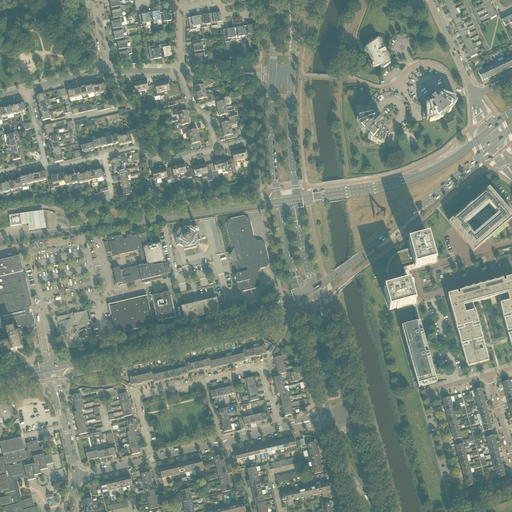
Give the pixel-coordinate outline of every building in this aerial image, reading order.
[(111,0),(111,1),(110,1),(111,8),(113,8),(120,6),(120,5),(120,2),(122,1),(122,0),(111,0)] [(483,4),(485,9),(491,6),(489,1),(483,4)] [(113,11),(112,11),(113,18),(113,19),(122,17),(122,16),(122,13),(124,12),(123,6),(120,6),(113,8),(113,11)] [(485,9),(488,14),(494,11),(491,6),(485,9)] [(449,12),(452,17),(458,14),(455,9),(449,12)] [(152,14),(149,15),(151,25),(157,24),(157,26),(162,25),(160,15),(159,11),(152,13),(152,14)] [(163,14),(160,15),(162,25),(162,26),(168,24),(172,24),(172,21),(170,11),(163,13),(163,14)] [(494,11),(488,14),(490,19),(496,16),(494,11)] [(142,16),(138,17),(139,20),(140,27),(146,26),(151,25),(149,15),(149,13),(141,15),(142,16)] [(213,16),(209,16),(211,24),(211,27),(217,26),(222,25),(221,19),(220,13),(212,14),(213,16)] [(202,17),(199,18),(200,26),(201,33),(204,32),(204,28),(207,28),(207,24),(211,24),(209,16),(209,14),(202,16),(202,17)] [(192,19),(189,20),(190,30),(196,29),(196,26),(200,26),(199,18),(199,16),(191,18),(192,19)] [(111,19),(113,29),(122,28),(122,24),(124,23),(123,17),(122,17),(113,19),(113,18),(111,19)] [(507,18),(501,20),(504,25),(504,26),(505,26),(509,24),(507,18)] [(456,27),(459,32),(465,29),(462,24),(456,27)] [(247,28),(244,28),(245,36),(246,39),(247,39),(252,38),(252,35),(256,34),(254,25),(247,26),(247,28)] [(115,32),(113,33),(115,40),(117,40),(118,39),(124,38),(124,37),(123,34),(126,33),(125,27),(122,28),(114,29),(115,32)] [(237,30),(234,30),(235,38),(235,41),(241,40),(242,37),(244,36),(245,36),(244,28),(244,27),(237,28),(237,30)] [(226,32),(223,32),(223,33),(223,34),(224,35),(224,37),(225,43),(226,46),(226,50),(231,49),(230,42),(231,41),(231,38),(235,38),(234,30),(233,28),(226,30),(226,31),(226,32)] [(459,32),(462,38),(468,35),(465,29),(459,32)] [(119,43),(117,43),(118,50),(120,50),(128,48),(128,47),(127,44),(130,43),(129,37),(124,38),(118,39),(119,43)] [(195,45),(193,45),(194,52),(196,52),(204,50),(203,49),(203,46),(206,45),(205,39),(197,41),(194,41),(195,44),(195,45)] [(366,48),(366,49),(368,53),(367,53),(372,63),(373,63),(375,67),(382,65),(383,68),(390,64),(385,54),(384,55),(383,54),(386,52),(385,49),(383,50),(383,49),(378,39),(370,41),(372,44),(366,48)] [(472,44),(466,47),(468,52),(474,50),(477,48),(475,43),(472,45),(472,44)] [(160,46),(159,46),(159,49),(161,56),(164,56),(164,57),(172,56),(171,53),(174,53),(174,46),(166,48),(165,45),(160,46)] [(154,46),(148,48),(150,55),(150,58),(153,58),(154,59),(161,58),(161,56),(159,49),(156,49),(154,46)] [(121,53),(119,53),(120,60),(130,59),(129,55),(132,54),(131,49),(131,48),(128,48),(120,50),(121,53)] [(197,55),(195,55),(196,63),(199,62),(200,65),(210,65),(209,60),(206,61),(205,57),(208,56),(207,50),(204,50),(196,52),(197,55)] [(474,50),(468,52),(471,58),(477,55),(474,50)] [(504,60),(498,63),(503,71),(508,69),(504,60)] [(498,63),(493,65),(497,74),(503,71),(498,63)] [(493,65),(488,67),(492,76),(497,74),(493,65)] [(488,67),(483,70),(487,79),(492,76),(488,67)] [(483,70),(478,72),(482,81),(487,79),(483,70)] [(195,89),(194,90),(195,94),(196,93),(205,91),(204,88),(212,84),(212,80),(197,79),(195,80),(195,83),(196,83),(197,86),(195,87),(195,89)] [(146,81),(140,82),(142,91),(143,95),(144,94),(147,93),(148,95),(148,96),(153,95),(153,94),(152,87),(148,88),(146,81)] [(168,81),(161,83),(163,92),(167,91),(170,97),(179,95),(179,93),(179,91),(177,85),(169,87),(168,81)] [(134,86),(130,87),(133,97),(138,95),(138,92),(142,91),(140,82),(133,84),(133,85),(134,86)] [(105,83),(98,85),(100,93),(107,92),(105,83)] [(155,86),(152,87),(153,94),(154,97),(159,96),(160,97),(164,96),(163,92),(161,83),(154,85),(155,86)] [(92,85),(86,86),(88,95),(94,93),(94,95),(92,86),(92,85)] [(98,85),(92,86),(94,95),(100,93),(98,85)] [(86,86),(79,88),(81,96),(85,96),(86,99),(88,98),(88,95),(86,86)] [(61,97),(58,98),(67,96),(65,89),(62,90),(64,96),(61,97)] [(68,91),(67,91),(68,96),(69,99),(76,98),(74,89),(71,90),(71,89),(67,90),(68,90),(68,91)] [(205,91),(196,93),(198,100),(205,98),(206,102),(213,100),(212,95),(206,95),(205,91)] [(432,100),(428,103),(429,104),(429,105),(426,106),(426,109),(423,109),(423,108),(423,119),(423,118),(426,118),(426,120),(429,119),(432,119),(433,121),(440,118),(439,117),(442,115),(447,111),(449,109),(450,110),(455,104),(454,103),(456,98),(443,93),(441,96),(440,95),(440,96),(438,98),(437,99),(439,100),(437,101),(436,100),(434,97),(431,99),(432,100)] [(38,102),(49,100),(49,97),(45,98),(45,94),(36,96),(38,102)] [(217,103),(216,103),(218,110),(227,108),(226,104),(229,103),(227,97),(218,99),(219,103),(217,103)] [(49,100),(38,102),(39,109),(48,107),(51,106),(50,100),(49,100)] [(24,103),(17,105),(19,113),(26,111),(24,103)] [(17,105),(11,106),(13,115),(19,113),(17,105)] [(11,106),(5,108),(7,116),(13,115),(11,106)] [(39,109),(41,115),(49,113),(48,107),(39,109)] [(5,108),(0,108),(0,112),(1,117),(2,117),(4,117),(5,120),(8,119),(7,116),(5,108)] [(179,116),(180,119),(188,117),(187,111),(180,112),(179,109),(180,109),(180,108),(171,110),(173,116),(179,116)] [(227,118),(235,117),(238,116),(237,112),(235,112),(235,110),(231,111),(227,111),(227,108),(218,110),(219,116),(226,115),(227,118)] [(118,114),(119,117),(127,115),(126,109),(119,111),(119,114),(118,114)] [(49,113),(41,115),(42,121),(50,119),(50,120),(54,119),(53,112),(49,113)] [(379,121),(375,117),(374,118),(373,118),(372,115),(371,115),(371,113),(358,114),(358,115),(359,115),(359,117),(358,118),(359,120),(359,124),(358,124),(361,131),(363,130),(365,132),(369,137),(371,139),(371,140),(377,144),(378,143),(381,143),(384,144),(384,143),(387,144),(389,131),(388,131),(388,132),(386,132),(387,130),(384,129),(384,128),(383,128),(381,127),(381,126),(380,127),(379,126),(379,125),(382,123),(380,120),(379,121)] [(179,130),(181,130),(189,128),(188,124),(190,124),(188,117),(180,119),(181,123),(177,124),(179,130)] [(237,127),(236,122),(235,117),(227,118),(228,122),(221,124),(222,130),(231,128),(237,127)] [(52,123),(43,125),(45,133),(53,131),(52,123)] [(186,139),(190,138),(198,136),(197,129),(189,131),(189,128),(181,130),(183,135),(185,135),(186,139)] [(231,128),(222,130),(224,137),(226,136),(227,139),(226,140),(237,137),(236,132),(232,132),(231,128)] [(53,131),(45,133),(47,139),(49,138),(57,136),(59,136),(58,130),(56,130),(53,131)] [(130,134),(124,136),(126,144),(132,143),(130,135),(133,135),(131,130),(129,131),(130,134)] [(100,133),(97,134),(100,148),(107,146),(104,138),(104,135),(100,136),(100,133)] [(7,139),(4,140),(5,143),(8,142),(16,140),(15,134),(10,135),(6,136),(7,139)] [(96,140),(92,141),(94,149),(100,148),(97,134),(95,134),(96,140)] [(111,136),(113,145),(119,143),(118,137),(117,135),(111,136)] [(49,138),(50,144),(59,142),(57,136),(49,138)] [(111,136),(105,138),(107,146),(113,145),(111,136)] [(118,137),(119,143),(119,146),(126,144),(124,136),(118,137)] [(198,136),(190,138),(191,142),(187,143),(189,151),(192,150),(192,151),(201,149),(200,149),(198,143),(200,143),(198,136)] [(85,138),(86,143),(88,152),(94,150),(94,149),(92,141),(91,137),(85,138)] [(9,144),(10,149),(18,147),(16,140),(8,142),(5,143),(6,145),(9,144)] [(59,142),(50,144),(52,150),(60,148),(59,145),(63,144),(62,142),(59,142)] [(88,152),(86,143),(80,145),(82,153),(88,152)] [(6,149),(6,151),(9,152),(10,155),(11,155),(19,153),(18,147),(10,148),(10,149),(6,149)] [(52,150),(53,157),(62,155),(65,154),(65,151),(61,152),(60,148),(52,150)] [(245,150),(238,151),(240,160),(244,159),(246,162),(251,161),(248,150),(248,151),(245,152),(245,150)] [(233,160),(230,161),(232,171),(232,168),(237,167),(237,161),(240,160),(238,151),(232,153),(233,159),(233,160)] [(19,153),(11,155),(13,161),(21,159),(19,153)] [(62,155),(53,157),(55,163),(63,161),(62,155)] [(119,158),(111,160),(112,167),(124,164),(127,163),(126,161),(125,160),(125,158),(124,157),(119,158)] [(219,160),(219,161),(222,170),(223,174),(227,173),(227,172),(232,171),(230,161),(227,162),(226,160),(223,160),(223,159),(219,160)] [(215,170),(211,171),(213,178),(218,177),(218,171),(222,170),(219,161),(213,163),(215,170)] [(124,164),(112,167),(114,173),(117,172),(126,170),(125,169),(124,164)] [(185,164),(178,165),(180,174),(181,178),(185,177),(186,179),(191,178),(190,170),(186,171),(186,170),(185,164)] [(172,169),(169,170),(171,180),(176,179),(176,175),(180,174),(178,165),(171,167),(172,169)] [(206,165),(199,166),(201,175),(202,178),(207,177),(207,179),(208,181),(213,180),(213,178),(211,171),(207,172),(206,165)] [(193,170),(190,170),(191,178),(192,180),(197,179),(198,176),(201,175),(199,166),(193,168),(193,170)] [(101,169),(95,171),(97,178),(97,179),(98,182),(104,181),(103,179),(105,179),(106,179),(107,179),(105,171),(105,172),(102,172),(101,169)] [(130,175),(129,169),(117,172),(119,178),(127,176),(130,175)] [(166,170),(165,169),(158,170),(160,179),(164,178),(166,181),(171,180),(169,170),(166,170)] [(158,170),(152,172),(153,178),(150,179),(151,187),(157,186),(157,180),(160,179),(158,170)] [(44,171),(38,173),(40,181),(46,180),(44,171)] [(95,171),(89,172),(91,181),(91,184),(98,183),(98,182),(97,179),(97,178),(95,171)] [(89,172),(82,174),(84,182),(91,181),(89,172)] [(38,173),(32,174),(34,183),(40,181),(38,173)] [(63,173),(57,175),(59,183),(63,182),(65,182),(64,177),(63,173)] [(32,174),(26,176),(28,184),(34,183),(32,174)] [(76,174),(70,175),(72,184),(73,187),(79,185),(79,184),(77,175),(76,174)] [(51,179),(48,180),(51,189),(54,189),(54,188),(59,186),(59,183),(57,175),(51,176),(51,179)] [(64,177),(65,182),(66,185),(66,189),(73,187),(72,184),(70,175),(66,176),(64,177)] [(26,176),(20,177),(20,180),(22,188),(28,187),(28,184),(26,176)] [(129,182),(127,176),(119,178),(120,184),(129,182)] [(20,180),(14,181),(16,190),(17,192),(21,191),(20,190),(23,190),(22,188),(20,180)] [(14,181),(8,182),(10,191),(10,194),(17,192),(16,190),(14,181)] [(8,182),(2,184),(4,192),(5,195),(10,194),(10,191),(8,182)] [(130,188),(129,182),(120,184),(122,190),(130,188)] [(136,198),(134,191),(131,191),(130,188),(122,190),(123,197),(128,195),(129,200),(136,198)] [(511,218),(511,214),(489,188),(449,222),(473,252),(489,238),(510,220),(511,218)] [(45,211),(21,215),(22,227),(30,226),(30,232),(47,230),(45,211)] [(22,225),(21,224),(20,215),(20,214),(9,216),(10,227),(22,225)] [(229,220),(227,224),(234,253),(231,257),(235,259),(238,273),(235,274),(234,275),(236,283),(237,283),(236,284),(237,287),(237,289),(242,292),(257,288),(260,284),(257,273),(259,269),(266,267),(269,263),(264,243),(260,241),(257,241),(254,239),(249,219),(245,216),(229,220)] [(178,227),(179,227),(178,227),(177,228),(176,228),(176,229),(175,229),(175,230),(175,231),(174,232),(174,233),(175,233),(175,234),(174,234),(177,246),(179,245),(183,248),(184,250),(196,247),(196,246),(197,246),(198,245),(199,244),(199,243),(200,242),(200,241),(200,240),(198,231),(198,228),(195,229),(191,226),(190,224),(178,227)] [(140,253),(144,252),(143,248),(143,247),(143,245),(147,244),(145,233),(132,236),(131,235),(135,251),(139,250),(140,253)] [(109,243),(110,243),(112,252),(113,254),(115,253),(116,255),(130,252),(135,251),(131,235),(126,236),(127,239),(123,240),(122,235),(114,237),(113,236),(108,238),(109,243)] [(416,240),(408,242),(410,250),(414,266),(415,268),(424,266),(426,265),(435,262),(430,244),(428,237),(416,240)] [(161,243),(153,245),(143,247),(143,248),(144,252),(140,253),(140,256),(142,255),(143,259),(141,260),(142,262),(146,261),(147,265),(152,264),(165,261),(161,243)] [(409,277),(405,278),(406,282),(410,281),(413,291),(409,292),(410,295),(413,294),(416,302),(511,275),(511,246),(497,251),(495,246),(427,265),(426,262),(423,263),(424,266),(407,271),(409,277)] [(389,263),(387,272),(388,276),(391,288),(407,283),(407,282),(406,278),(405,276),(405,275),(408,275),(408,274),(407,272),(404,272),(403,269),(414,266),(410,250),(409,250),(402,252),(394,256),(389,263)] [(0,353),(11,351),(11,350),(13,350),(22,348),(18,332),(21,332),(24,336),(26,332),(21,330),(22,328),(32,326),(33,324),(33,321),(33,319),(31,317),(29,316),(28,309),(31,305),(19,257),(0,261),(0,353)] [(143,265),(138,266),(141,280),(142,281),(171,274),(169,263),(166,264),(165,261),(152,264),(147,265),(146,261),(142,262),(143,265)] [(141,280),(138,266),(125,269),(123,269),(123,270),(120,270),(119,267),(113,269),(113,272),(116,285),(119,284),(120,286),(133,283),(133,282),(141,280)] [(476,311),(473,303),(480,301),(498,296),(499,304),(500,304),(501,309),(503,309),(504,311),(502,312),(504,320),(506,320),(507,322),(505,323),(507,331),(509,331),(510,333),(508,334),(509,337),(511,336),(511,341),(510,342),(511,346),(511,345),(511,276),(505,279),(506,281),(504,282),(503,279),(502,278),(498,280),(499,280),(495,281),(495,280),(491,282),(488,283),(488,282),(484,284),(484,285),(481,285),(481,284),(477,286),(477,287),(475,287),(474,287),(473,286),(470,288),(470,289),(466,289),(466,288),(462,290),(462,291),(459,291),(460,294),(458,295),(457,292),(448,295),(449,300),(451,300),(451,302),(450,302),(453,314),(455,314),(455,316),(454,317),(456,324),(456,325),(458,325),(458,327),(457,328),(459,336),(461,336),(461,338),(460,339),(462,347),(464,347),(465,349),(463,350),(465,358),(467,358),(468,360),(466,361),(468,366),(489,361),(487,355),(485,355),(485,353),(486,353),(485,349),(480,350),(478,346),(484,344),(483,341),(481,341),(481,339),(482,338),(480,330),(478,330),(478,328),(479,327),(477,319),(475,319),(475,317),(476,316),(475,311),(476,311)] [(391,288),(384,290),(389,310),(397,308),(415,303),(413,294),(412,291),(409,283),(407,283),(391,288)] [(157,318),(158,322),(164,320),(175,317),(170,296),(169,292),(163,294),(161,295),(161,294),(161,295),(158,295),(156,296),(152,297),(157,316),(157,318)] [(111,315),(111,316),(115,334),(153,325),(147,296),(108,305),(111,315)] [(194,302),(194,304),(181,307),(184,320),(197,317),(197,318),(200,317),(200,316),(220,312),(217,298),(198,303),(198,301),(194,302)] [(90,324),(88,316),(87,311),(74,314),(74,315),(72,316),(72,314),(56,317),(61,336),(69,334),(70,338),(74,337),(76,345),(89,342),(88,339),(93,338),(91,328),(88,329),(87,325),(90,324)] [(401,326),(401,327),(403,326),(405,331),(403,331),(404,337),(406,336),(407,340),(405,341),(406,344),(408,343),(409,348),(407,348),(407,349),(410,348),(411,352),(409,353),(410,358),(412,358),(413,362),(411,362),(412,366),(414,365),(415,369),(413,370),(418,388),(437,383),(429,353),(427,353),(426,351),(428,351),(422,331),(421,331),(420,330),(422,329),(420,321),(401,326)] [(137,371),(134,372),(135,376),(137,385),(143,383),(141,375),(138,375),(137,371)] [(152,372),(154,383),(160,382),(158,373),(152,374),(152,372)] [(284,387),(275,389),(277,395),(279,394),(288,392),(289,392),(288,386),(284,387)] [(4,423),(9,422),(13,420),(12,416),(14,416),(11,405),(10,405),(9,400),(0,402),(0,403),(0,405),(0,404),(0,437),(1,437),(1,435),(3,434),(2,427),(0,427),(0,425),(0,424),(0,423),(0,420),(0,418),(3,417),(4,423)] [(452,403),(444,405),(445,408),(446,411),(453,409),(456,408),(455,402),(452,403)] [(73,413),(75,419),(83,417),(82,411),(84,411),(84,410),(73,413)] [(123,415),(121,415),(121,418),(124,417),(128,416),(132,415),(131,410),(122,412),(123,415)] [(482,420),(479,421),(480,426),(483,425),(490,423),(489,418),(482,420)] [(484,432),(485,435),(491,433),(490,430),(492,429),(490,423),(483,425),(485,431),(484,432)] [(460,432),(452,434),(454,440),(456,439),(457,442),(463,441),(462,437),(461,438),(460,432)] [(486,437),(488,443),(495,441),(494,435),(492,436),(491,433),(485,435),(486,437)] [(39,511),(38,507),(34,508),(33,502),(32,498),(22,501),(19,488),(17,480),(27,478),(28,481),(35,479),(34,476),(41,474),(40,471),(47,469),(47,465),(54,464),(52,455),(44,457),(42,448),(39,448),(37,441),(26,444),(28,451),(25,452),(22,437),(0,443),(3,457),(0,458),(0,456),(0,473),(1,476),(0,475),(0,488),(1,491),(4,490),(6,497),(0,498),(0,504),(0,506),(4,505),(5,507),(6,511),(5,511),(39,511)] [(293,437),(287,439),(290,452),(296,450),(295,446),(295,442),(293,437)] [(287,439),(281,440),(284,449),(285,453),(290,452),(287,439)] [(276,441),(270,443),(272,452),(275,451),(276,455),(277,454),(277,455),(279,455),(276,441)] [(458,445),(456,446),(457,452),(465,450),(463,444),(464,444),(463,441),(457,442),(458,445)] [(316,442),(303,445),(304,447),(307,446),(308,451),(317,448),(316,442)] [(264,444),(258,446),(260,454),(264,453),(265,458),(267,458),(264,444)] [(308,451),(307,451),(308,457),(318,454),(318,452),(319,452),(318,448),(317,448),(308,451)] [(243,460),(241,450),(234,451),(235,455),(231,456),(233,463),(237,462),(237,460),(241,459),(241,461),(243,460)] [(207,465),(210,464),(224,461),(223,455),(221,455),(220,452),(213,454),(215,454),(216,457),(214,457),(215,462),(210,463),(206,462),(207,465)] [(193,462),(189,463),(191,472),(195,471),(196,472),(198,472),(195,460),(193,461),(193,462)] [(197,460),(195,460),(198,472),(199,472),(199,470),(203,469),(201,460),(197,461),(197,460)] [(307,467),(308,469),(321,466),(320,460),(311,462),(312,466),(307,467)] [(185,462),(183,463),(185,473),(191,472),(189,463),(186,464),(185,462)] [(181,465),(178,466),(180,474),(181,479),(186,477),(186,475),(185,473),(183,463),(181,463),(181,465)] [(174,465),(171,466),(174,477),(176,477),(176,475),(180,474),(178,466),(174,467),(174,465)] [(170,468),(166,469),(168,477),(172,476),(172,478),(174,477),(171,466),(169,466),(170,468)] [(321,466),(308,469),(308,471),(313,470),(314,474),(323,472),(321,466)] [(213,474),(213,476),(227,473),(225,467),(217,469),(218,473),(213,474)] [(252,468),(247,469),(249,475),(259,473),(260,473),(260,471),(259,471),(258,471),(257,472),(256,467),(252,468)] [(168,477),(166,469),(162,469),(162,468),(160,468),(160,470),(162,479),(162,480),(164,480),(164,478),(168,477)] [(137,480),(138,482),(151,478),(150,472),(141,474),(142,479),(137,480)] [(249,475),(250,481),(259,479),(258,475),(259,475),(259,473),(249,475)] [(128,477),(124,478),(127,487),(131,486),(132,491),(134,491),(132,482),(130,477),(130,475),(128,476),(128,477)] [(116,480),(113,481),(115,490),(119,489),(120,494),(122,493),(118,478),(116,479),(116,480)] [(120,478),(118,478),(122,493),(123,493),(122,488),(127,487),(124,478),(121,479),(120,478)] [(216,486),(216,488),(230,485),(228,479),(220,481),(220,485),(216,486)] [(104,482),(100,482),(101,484),(102,489),(103,493),(107,492),(108,497),(110,496),(106,481),(104,482)] [(109,481),(106,481),(110,496),(112,496),(111,491),(115,490),(113,481),(109,482),(109,481)] [(320,484),(316,485),(318,494),(322,493),(323,499),(325,498),(322,482),(320,483),(320,484)] [(324,482),(322,482),(325,498),(328,497),(327,492),(330,491),(330,490),(334,489),(332,483),(328,483),(328,482),(324,484),(324,482)] [(140,492),(140,493),(154,490),(153,484),(144,486),(145,490),(140,492)] [(251,487),(253,493),(262,491),(261,487),(262,487),(262,485),(251,487)] [(306,486),(304,487),(308,502),(310,501),(309,496),(312,496),(310,487),(306,488),(306,486)] [(303,489),(299,490),(301,498),(304,497),(305,503),(308,502),(304,487),(302,487),(303,489)] [(180,491),(182,497),(195,494),(195,492),(190,494),(189,489),(180,491)] [(87,499),(82,501),(84,507),(97,503),(103,502),(103,499),(102,499),(97,501),(97,502),(92,503),(91,499),(89,490),(86,491),(87,497),(87,499)] [(288,490),(287,491),(290,506),(293,506),(291,500),(295,500),(293,491),(289,492),(288,490)] [(290,506),(287,491),(285,491),(285,493),(281,494),(282,499),(282,500),(283,503),(286,502),(288,507),(290,506)] [(182,497),(183,503),(192,501),(191,497),(196,496),(195,494),(182,497)] [(143,503),(143,505),(157,502),(155,496),(146,498),(147,502),(143,503)] [(254,499),(256,505),(257,504),(264,503),(263,499),(265,498),(264,496),(254,499)] [(317,510),(317,511),(320,511),(331,509),(329,501),(321,503),(322,505),(321,505),(322,509),(317,510)] [(157,502),(143,505),(143,507),(148,506),(149,510),(158,508),(157,502)] [(239,502),(237,503),(239,511),(243,511),(246,511),(244,503),(239,504),(239,502)] [(84,507),(85,511),(87,511),(94,510),(93,506),(98,505),(97,503),(84,507)]
